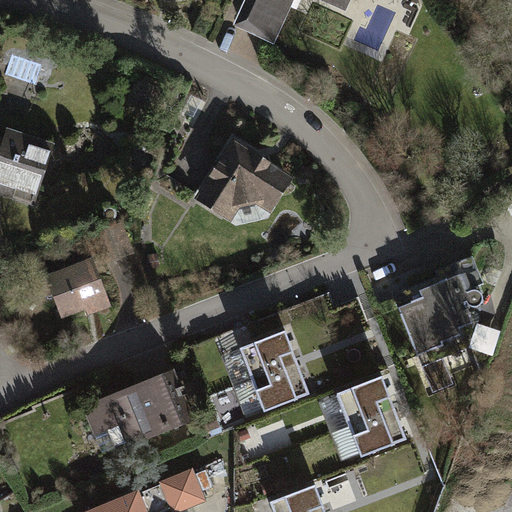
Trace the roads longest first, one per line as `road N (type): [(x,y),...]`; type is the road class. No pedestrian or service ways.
road 1 (residential): [(14,0),(138,41),(308,126),(356,178),(382,241)]
road 2 (residential): [(382,241),(0,393)]
